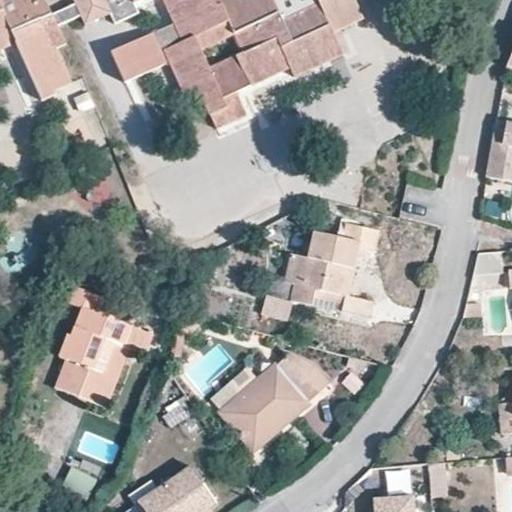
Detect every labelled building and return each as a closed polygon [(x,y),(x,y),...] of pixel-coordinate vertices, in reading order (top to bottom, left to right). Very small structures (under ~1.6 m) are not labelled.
[(0,0),(0,51),(16,45),(42,102),(59,95),(58,90),(73,84),(51,34),(44,19),(52,16),(45,0),(0,0)] [(72,0),(75,6),(52,16),(44,19),(51,34),(81,21),(85,29),(111,19),(116,29),(141,18),(134,2),(132,0),(72,0)] [(132,0),(134,2),(139,0),(162,0),(174,25),(111,52),(125,83),(170,64),(186,100),(200,94),(218,130),(249,116),(238,94),(290,69),(295,79),(344,56),(334,35),(364,21),(354,0),(317,0),(319,4),(283,20),(272,0),(132,0)] [(511,122),(507,122),(506,130),(496,128),(487,178),(511,182),(511,122)] [(340,205),(321,200),(318,202),(313,220),(336,225),(340,205)] [(341,312),(371,318),(374,302),(348,296),(359,249),(364,227),(347,224),(343,239),(314,233),(308,260),(290,256),(284,283),(295,285),(290,302),(312,306),(315,290),(344,297),(341,312)] [(376,252),(380,231),(364,227),(359,249),(376,252)] [(503,273),(502,252),(478,253),(473,276),(503,273)] [(47,387),(82,401),(89,385),(102,390),(119,346),(130,351),(145,357),(153,336),(97,314),(103,299),(75,287),(68,304),(82,308),(70,339),(66,337),(47,387)] [(341,312),(344,297),(315,290),(312,306),(341,312)] [(197,337),(203,317),(181,311),(175,331),(197,337)] [(130,351),(119,346),(102,390),(89,385),(82,401),(107,411),(130,351)] [(315,366),(286,358),(220,413),(253,451),(331,384),(315,366)] [(170,430),(192,414),(183,401),(161,417),(170,430)] [(500,436),(511,434),(511,403),(498,404),(500,436)] [(444,463),(428,465),(431,498),(447,497),(444,463)] [(203,511),(216,503),(191,466),(156,490),(149,480),(126,495),(133,506),(138,503),(143,511),(203,511)] [(98,481),(73,469),(62,492),(87,504),(98,481)] [(413,511),(413,497),(373,500),(373,511),(413,511)]
